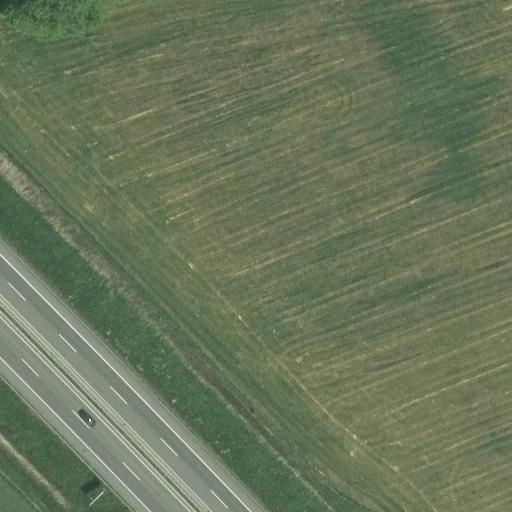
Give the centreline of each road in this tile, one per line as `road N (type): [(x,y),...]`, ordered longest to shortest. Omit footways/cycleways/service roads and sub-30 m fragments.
road 1 (motorway): [(228,511),(0,277)]
road 2 (motorway): [(0,339),(169,511)]
